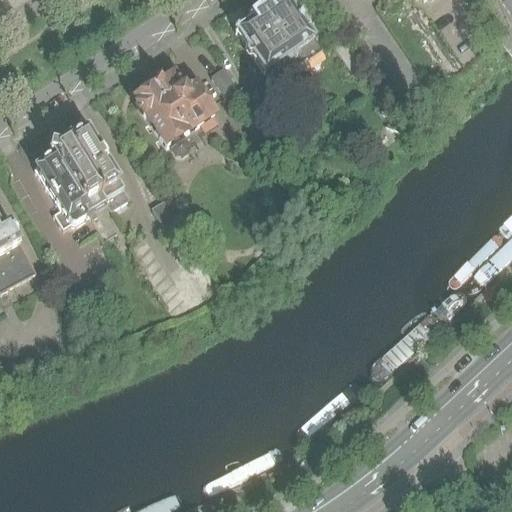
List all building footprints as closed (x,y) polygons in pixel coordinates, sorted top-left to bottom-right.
[(263,8),(253,14),(294,75),(320,58),(285,6),(285,4),(282,3),(282,6),(269,15),(268,13),(266,14),(263,8)] [(271,91),(294,75),(253,14),(246,20),(250,25),(248,26),(249,28),(237,37),(234,36),(234,39),(236,39),(271,91)] [(343,43),(331,51),(353,81),(364,73),(343,43)] [(236,95),(222,73),(211,81),(234,117),(246,109),(263,136),(268,138),(273,137),(276,135),(278,131),(276,126),(250,86),(236,95)] [(172,80),(133,106),(138,112),(135,114),(141,125),(143,123),(162,152),(164,151),(169,160),(177,162),(182,159),(185,151),(179,142),(211,121),(204,111),(207,109),(201,100),(198,101),(193,93),(188,95),(186,92),(181,95),(172,80)] [(390,118),(385,132),(398,138),(404,123),(390,118)] [(85,135),(67,147),(104,204),(110,214),(128,203),(86,136),(85,135)] [(91,212),(104,204),(67,147),(53,156),(52,156),(51,163),(52,163),(53,164),(90,224),(102,244),(108,240),(91,212)] [(90,224),(53,164),(37,174),(36,173),(34,175),(34,176),(58,216),(51,220),(61,236),(69,231),(75,232),(90,224)] [(311,188),(304,193),(310,201),(316,196),(311,188)] [(182,235),(163,206),(151,214),(170,243),(182,235)] [(0,296),(34,278),(20,249),(15,252),(3,229),(0,230),(0,296)] [(471,278),(484,292),(511,265),(511,238),(491,258),(471,278)] [(454,290),(364,373),(379,389),(470,306),(454,290)] [(355,382),(293,433),(304,446),(366,395),(355,382)] [(286,443),(194,491),(202,506),(294,459),(286,443)] [(187,511),(180,496),(144,511),(187,511)]
